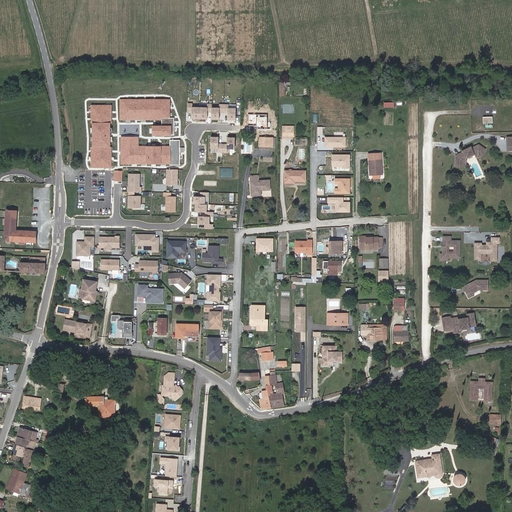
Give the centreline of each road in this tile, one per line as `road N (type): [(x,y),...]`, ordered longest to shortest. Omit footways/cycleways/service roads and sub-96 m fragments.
road 1 (unclassified): [(227,388),(260,415),(324,407),(387,379),(511,344)]
road 2 (tertiary): [(30,0),(50,69),(61,162),(57,222)]
road 3 (track): [(272,0),(284,67),(375,63),(366,0)]
road 4 (residential): [(116,222),(182,220),(195,132),(236,127)]
road 5 (unclassified): [(36,340),(167,357),(212,377)]
road 6 (residential): [(227,388),(237,234)]
road 7 (unclassified): [(212,377),(196,511)]
road 8 (unknown): [(237,234),(369,220)]
road 9 (unknown): [(310,408),(313,327),(354,328)]
road 10 (tertiary): [(57,222),(36,340)]
